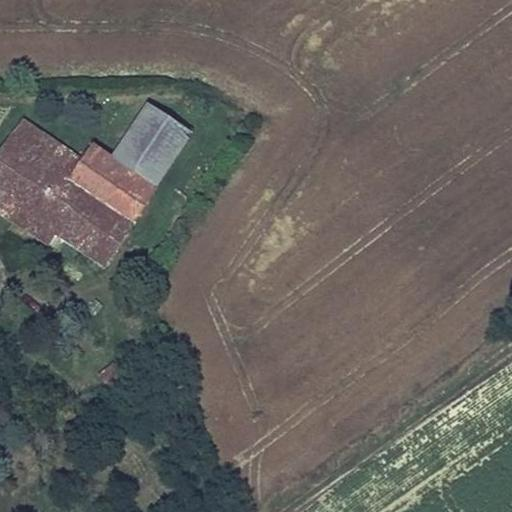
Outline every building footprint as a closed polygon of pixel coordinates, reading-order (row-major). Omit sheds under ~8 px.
[(146,112),(111,162),(158,194),(193,143),(146,112)] [(0,156),(0,218),(2,220),(13,203),(61,235),(57,241),(104,273),(134,230),(68,185),(82,165),(22,124),(0,156)] [(134,230),(158,194),(111,162),(92,150),(82,165),(68,185),(134,230)] [(13,203),(2,220),(49,252),(57,241),(61,235),(13,203)] [(128,387),(112,368),(98,379),(115,399),(128,387)]
